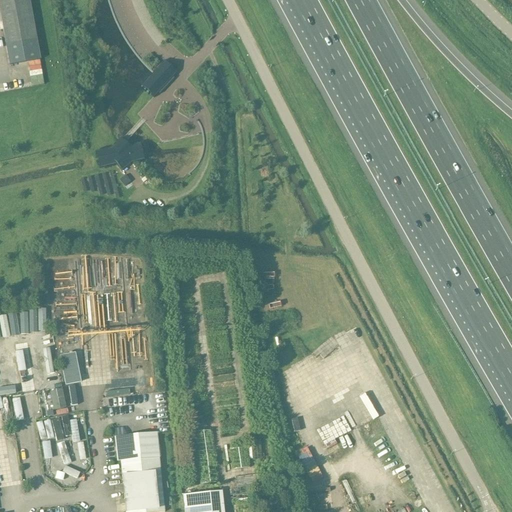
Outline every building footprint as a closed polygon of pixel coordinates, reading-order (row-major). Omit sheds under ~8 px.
[(0,0),(0,16),(5,46),(37,40),(30,0),(0,0)] [(41,59),(37,40),(5,46),(10,65),(41,59)] [(177,72),(164,60),(152,73),(144,83),(143,83),(141,85),(146,90),(154,97),(177,72)] [(144,160),(140,143),(129,146),(124,141),(121,138),(119,140),(112,148),(95,152),(99,169),(116,165),(122,171),(131,163),(143,160),(144,160)] [(3,315),(0,319),(0,337),(11,320),(3,315)] [(10,341),(26,323),(20,317),(4,335),(10,341)] [(24,344),(36,327),(30,323),(17,339),(24,344)] [(43,325),(26,344),(32,350),(49,331),(43,325)] [(47,338),(35,351),(41,356),(53,343),(47,338)] [(53,356),(45,358),(51,382),(58,380),(53,356)] [(81,385),(75,356),(61,359),(67,388),(81,385)] [(12,393),(12,371),(4,370),(4,393),(12,393)] [(121,386),(121,394),(130,394),(130,385),(121,386)] [(55,415),(67,412),(62,388),(49,391),(55,415)] [(68,418),(48,420),(51,438),(78,435),(76,419),(68,420),(68,418)] [(118,461),(120,461),(159,457),(156,434),(115,438),(118,461)] [(324,444),(329,453),(339,448),(334,439),(324,444)] [(69,440),(62,441),(64,461),(70,460),(69,440)] [(75,462),(80,461),(77,440),(72,441),(75,462)] [(124,500),(163,496),(159,457),(120,461),(124,500)] [(251,488),(228,491),(229,496),(240,495),(240,494),(252,493),(251,488)] [(221,490),(187,494),(188,507),(188,511),(224,511),(223,503),(222,503),(221,490)] [(124,500),(125,511),(156,511),(165,511),(163,496),(124,500)]
